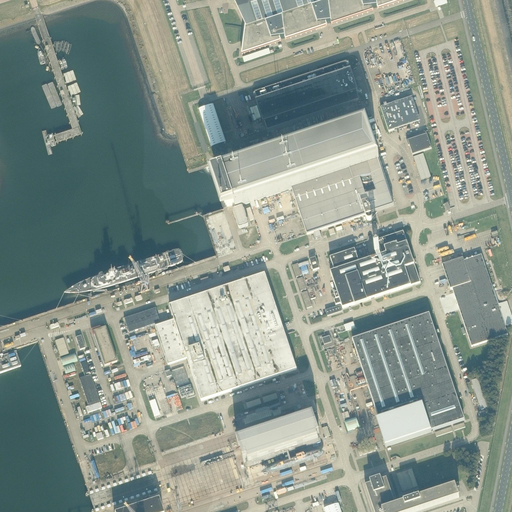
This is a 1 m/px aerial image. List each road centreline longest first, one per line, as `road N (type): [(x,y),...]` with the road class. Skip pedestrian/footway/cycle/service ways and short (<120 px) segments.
road 1 (unclassified): [(469,12),(209,97),(171,0)]
road 2 (unclassified): [(511,193),(469,12)]
